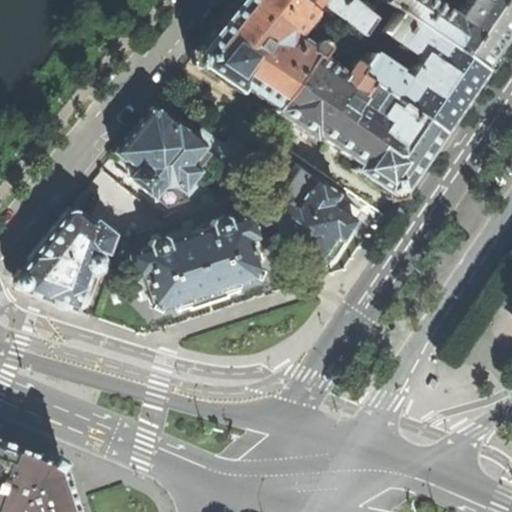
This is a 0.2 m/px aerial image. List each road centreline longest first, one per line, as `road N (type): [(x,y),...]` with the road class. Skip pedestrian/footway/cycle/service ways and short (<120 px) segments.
road 1 (secondary): [(511,92),(284,419)]
road 2 (residential): [(0,246),(200,0)]
road 3 (primary): [(284,419),(0,343)]
road 4 (secondary): [(364,441),(511,218)]
road 5 (primary): [(0,392),(238,486)]
